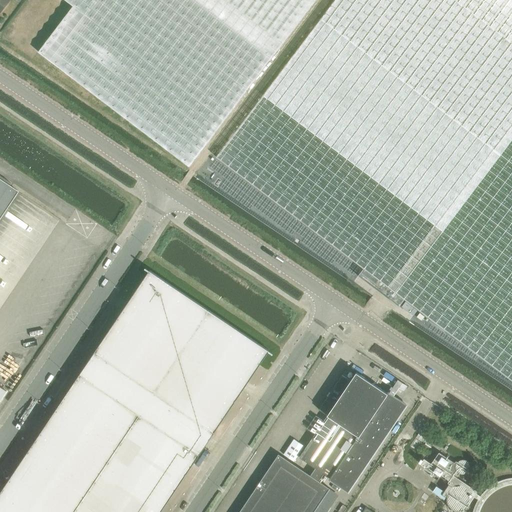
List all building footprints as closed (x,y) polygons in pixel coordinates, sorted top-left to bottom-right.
[(7,0),(0,0),(0,13),(9,1),(7,0)] [(189,167),(314,0),(64,0),(73,7),(38,52),(189,167)] [(511,0),(335,0),(216,158),(363,269),(358,276),(399,307),(404,300),(511,381),(511,0)] [(0,216),(17,191),(0,179),(0,216)] [(0,511),(160,511),(168,502),(214,432),(269,351),(149,271),(95,352),(0,493),(0,511)] [(417,311),(406,302),(402,307),(413,316),(417,311)] [(278,454),(238,511),(314,511),(330,489),(319,481),(324,474),(330,479),(343,488),(348,492),(352,486),(351,486),(374,453),(378,448),(377,447),(401,412),(402,412),(406,405),(404,404),(397,400),(398,399),(393,396),(392,397),(389,395),(389,394),(389,393),(388,393),(388,394),(356,373),(350,381),(342,375),(319,410),(327,416),(299,458),(315,468),(310,476),(278,454)] [(397,380),(392,388),(396,391),(402,383),(397,380)] [(511,511),(511,478),(505,478),(479,493),(477,491),(460,477),(468,473),(470,466),(446,458),(444,453),(439,452),(432,461),(424,458),(420,461),(433,471),(434,471),(444,479),(442,485),(436,485),(434,492),(458,511),(461,510),(472,504),(472,511),(511,511)]
